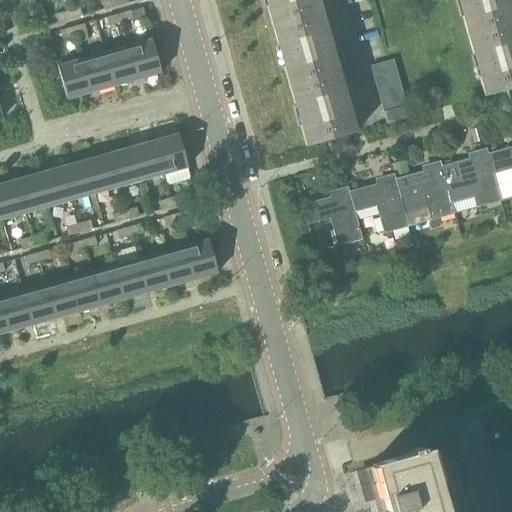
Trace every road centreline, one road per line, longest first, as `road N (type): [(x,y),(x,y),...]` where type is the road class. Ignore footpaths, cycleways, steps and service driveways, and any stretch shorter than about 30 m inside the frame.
road 1 (tertiary): [(309,465),(178,0)]
road 2 (tertiary): [(309,465),(166,511)]
road 3 (residential): [(373,126),(337,0)]
